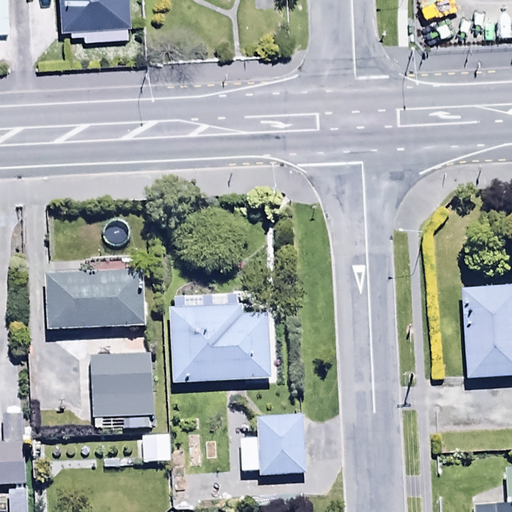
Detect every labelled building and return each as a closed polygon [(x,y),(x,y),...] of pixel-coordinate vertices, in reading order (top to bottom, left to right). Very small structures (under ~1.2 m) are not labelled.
[(56,0),(58,29),(68,29),(68,35),(81,34),(82,42),(125,39),(124,27),(128,27),(126,0),(56,0)] [(47,336),(147,329),(143,274),(44,280),(47,336)] [(511,290),(461,294),(467,385),(511,381),(511,290)] [(238,305),(166,310),(170,385),(270,379),(266,316),(239,318),(238,305)] [(153,418),(150,357),(91,360),(94,422),(153,418)] [(257,472),(257,478),(304,475),(300,417),(254,420),(256,444),(239,445),(241,473),(257,472)] [(170,464),(169,439),(142,440),(143,466),(170,464)] [(21,444),(0,444),(0,489),(22,488),(21,444)] [(473,506),(472,511),(511,511),(511,469),(502,470),(504,505),(473,506)] [(26,511),(26,492),(6,492),(7,511),(26,511)]
